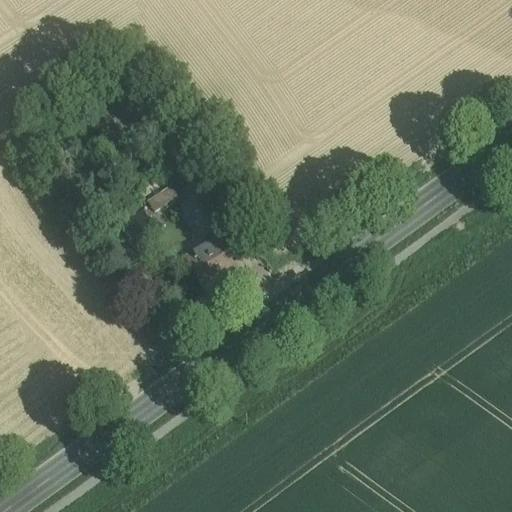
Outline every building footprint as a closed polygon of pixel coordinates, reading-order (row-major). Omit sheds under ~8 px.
[(156,113),(136,85),(125,94),(145,121),(156,113)] [(136,131),(111,97),(88,113),(114,148),(136,131)] [(214,195),(183,152),(173,159),(205,202),(214,195)] [(205,202),(203,203),(217,223),(230,213),(216,194),(214,195),(205,202)] [(220,239),(190,257),(198,270),(192,273),(205,294),(241,273),(220,239)]
